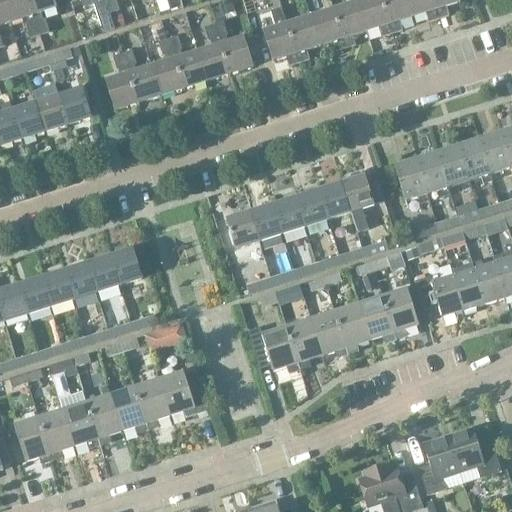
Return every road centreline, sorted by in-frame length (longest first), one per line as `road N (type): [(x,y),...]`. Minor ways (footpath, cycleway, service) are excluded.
road 1 (residential): [(0,221),(511,60)]
road 2 (residential): [(111,511),(307,448),(498,364)]
